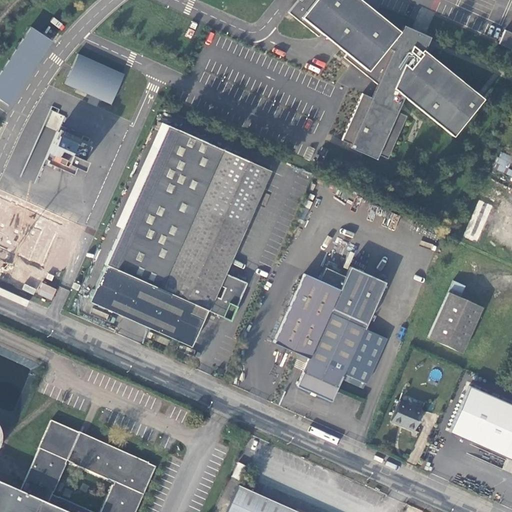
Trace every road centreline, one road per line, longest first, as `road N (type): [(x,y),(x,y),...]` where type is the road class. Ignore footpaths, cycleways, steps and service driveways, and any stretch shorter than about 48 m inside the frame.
road 1 (unclassified): [(468,511),(0,299)]
road 2 (unknown): [(262,418),(259,380),(282,292),(317,254),(340,246),(372,253),(399,277),(403,332),(357,461)]
